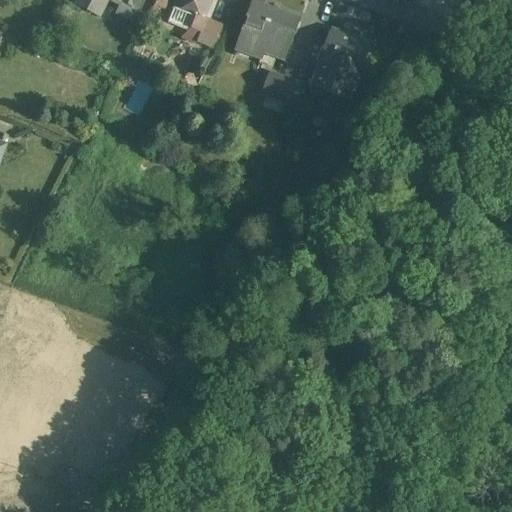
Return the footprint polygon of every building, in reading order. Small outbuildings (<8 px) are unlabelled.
[(80,0),(78,6),(95,15),(96,15),(98,16),(105,1),(106,0),(109,0),(122,6),(123,7),(119,14),(133,21),(143,0),(80,0)] [(207,21),(215,0),(177,0),(175,6),(175,7),(175,8),(207,21)] [(511,0),(474,0),(511,10),(511,0)] [(284,64),(286,57),(287,57),(299,22),(253,5),(252,6),(235,53),(236,53),(237,53),(238,48),(239,48),(249,52),(248,57),(249,58),(261,62),(263,57),(264,57),(284,64)] [(218,25),(202,19),(196,17),(191,31),(201,35),(197,44),(209,49),(218,26),(218,25)] [(332,33),(326,48),(312,88),(349,102),(369,47),(368,46),(332,33)] [(282,104),(283,102),(289,83),(270,76),(269,76),(262,96),(263,97),(282,104)] [(290,83),(286,96),(285,96),(283,104),(295,108),(302,88),(290,83)] [(228,195),(221,191),(220,191),(215,189),(207,204),(207,205),(220,211),(228,195)]
